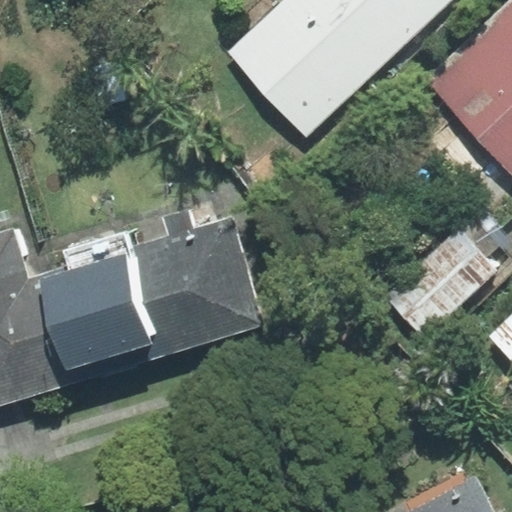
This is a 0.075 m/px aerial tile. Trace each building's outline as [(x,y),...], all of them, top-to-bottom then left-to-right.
[(285,0),(230,51),(307,134),(451,0),(285,0)] [(511,0),(429,76),(511,165),(511,0)] [(166,357),(264,328),(231,217),(195,228),(190,211),(164,219),(169,236),(133,246),(166,357)] [(461,228),(386,295),(425,338),(500,272),(461,228)] [(0,403),(77,381),(46,274),(28,279),(14,229),(0,232),(0,403)] [(64,251),(68,266),(46,274),(77,381),(166,357),(133,246),(129,232),(64,251)] [(511,313),(488,336),(511,361),(511,313)] [(491,511),(470,471),(391,511),(491,511)]
